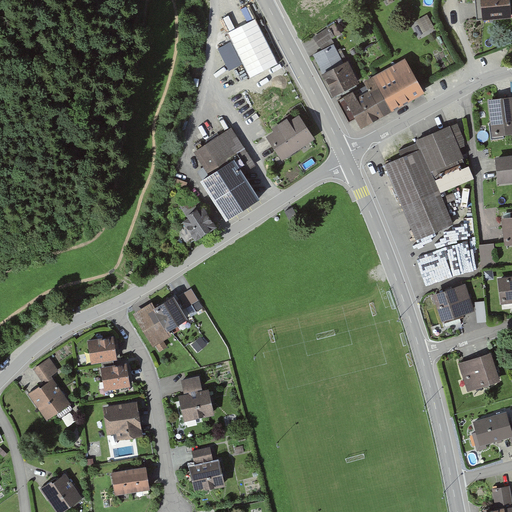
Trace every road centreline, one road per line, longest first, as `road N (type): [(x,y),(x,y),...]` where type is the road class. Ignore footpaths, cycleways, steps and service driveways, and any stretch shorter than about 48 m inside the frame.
road 1 (track): [(0,20),(70,127),(89,257),(145,287)]
road 2 (residential): [(346,157),(115,304)]
road 3 (track): [(214,0),(206,79),(184,152),(231,233)]
road 4 (residential): [(115,304),(153,378),(176,511)]
road 5 (tertiary): [(421,355),(346,157)]
road 6 (residential): [(511,70),(346,157)]
road 7 (tertiary): [(346,157),(265,0)]
road 8 (residential): [(115,304),(66,329),(0,384)]
road 9 (tertiary): [(453,481),(421,355)]
